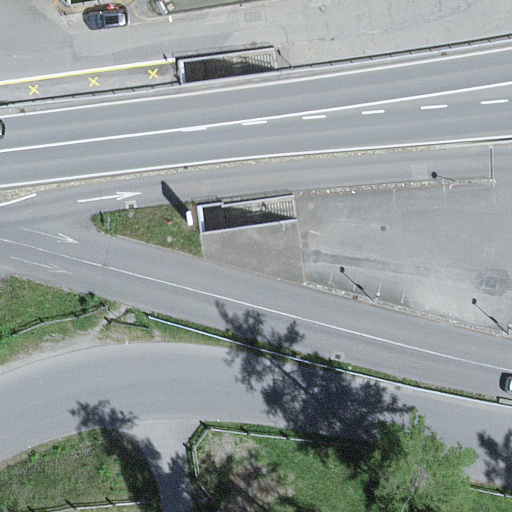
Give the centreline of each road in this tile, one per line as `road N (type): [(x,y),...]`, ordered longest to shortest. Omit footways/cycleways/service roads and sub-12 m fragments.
road 1 (tertiary): [(0,429),(153,380),(511,428)]
road 2 (primary): [(511,90),(0,150)]
road 3 (track): [(153,380),(173,511)]
